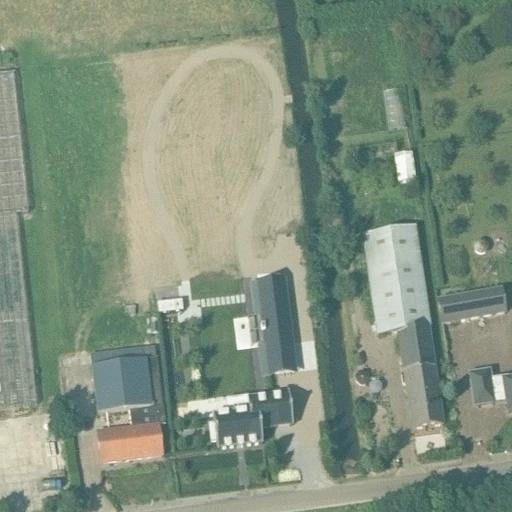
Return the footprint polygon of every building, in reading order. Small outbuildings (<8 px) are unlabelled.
[(0,409),(36,406),(15,214),(27,213),(12,75),(0,75),(0,409)] [(388,130),(407,127),(401,88),(383,91),(388,130)] [(398,184),(414,182),(410,154),(394,156),(398,184)] [(443,427),(428,329),(431,329),(415,229),(361,237),(377,337),(397,334),(403,374),(401,377),(402,386),(405,387),(412,432),(443,427)] [(155,287),(155,311),(179,311),(179,286),(155,287)] [(284,286),(252,290),(255,317),(260,316),(264,346),(259,347),(291,344),(284,286)] [(502,290),(436,302),(440,328),(507,315),(502,290)] [(156,361),(147,362),(142,363),(141,350),(89,356),(96,416),(130,412),(132,429),(97,434),(101,466),(163,459),(159,426),(164,425),(156,361)] [(511,378),(490,382),(489,373),(469,376),(474,408),(494,405),(494,404),(505,402),(507,415),(511,414),(511,378)] [(293,427),(289,394),(247,399),(248,413),(212,417),(216,452),(270,445),(268,430),(293,427)]
